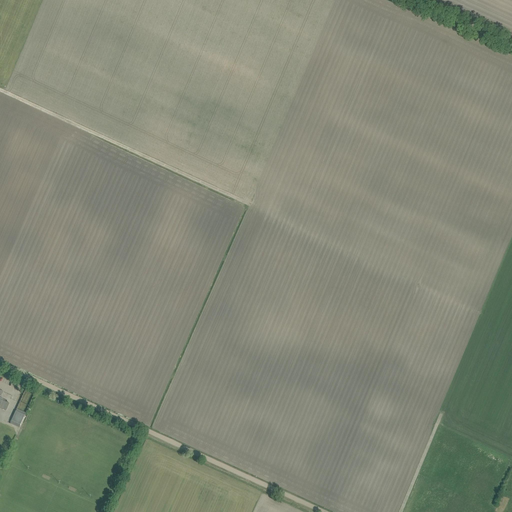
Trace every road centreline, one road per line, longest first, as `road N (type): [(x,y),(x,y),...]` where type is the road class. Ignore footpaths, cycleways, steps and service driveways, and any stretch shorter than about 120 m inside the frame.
road 1 (track): [(0,363),(322,511)]
road 2 (track): [(247,203),(0,89)]
